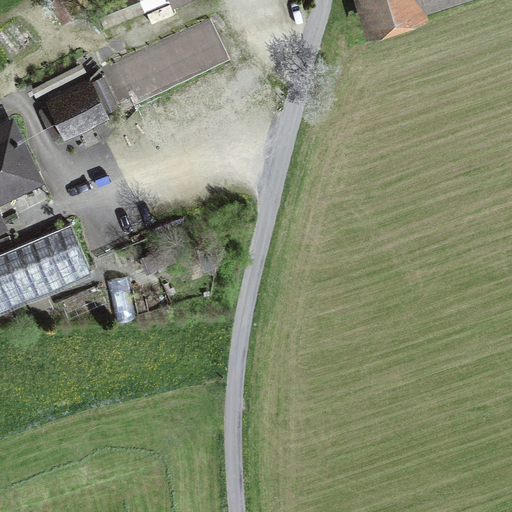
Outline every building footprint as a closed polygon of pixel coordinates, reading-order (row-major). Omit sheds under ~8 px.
[(53,0),(64,18),(90,4),(87,0),(53,0)] [(105,0),(95,4),(106,29),(179,0),(105,0)] [(364,8),(361,0),(357,0),(353,2),(356,11),(364,8)] [(368,0),(375,21),(416,8),(413,0),(368,0)] [(413,0),(416,8),(441,0),(413,0)] [(66,129),(67,132),(106,113),(92,83),(53,102),(54,104),(42,110),(53,135),(66,129)] [(0,217),(0,190),(37,173),(13,121),(0,127),(0,223),(2,222),(0,217)] [(72,223),(0,253),(0,310),(92,271),(72,223)] [(148,270),(176,258),(170,244),(142,256),(148,270)]
